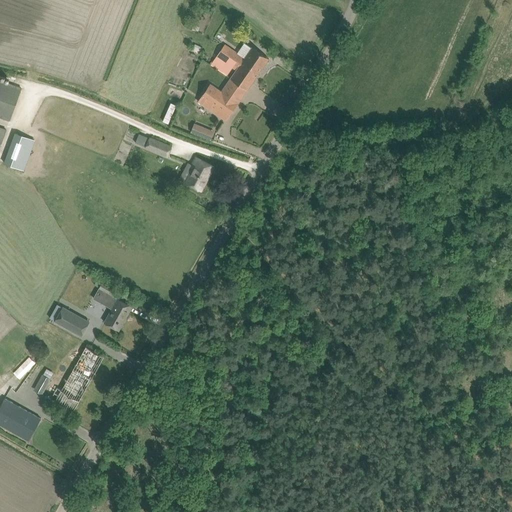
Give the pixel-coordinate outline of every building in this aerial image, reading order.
[(237,69),(231,78),(248,89),(269,59),(253,47),(244,59),(240,56),(241,55),(225,44),(211,65),(227,76),(233,67),(237,69)] [(248,89),(231,78),(222,91),(210,84),(198,101),(226,120),(248,89)] [(0,116),(10,120),(22,88),(0,80),(0,116)] [(198,125),(194,133),(203,137),(207,128),(198,125)] [(5,163),(24,170),(34,140),(16,133),(5,163)] [(150,138),(146,147),(168,156),(171,147),(150,138)] [(186,182),(192,186),(200,190),(213,166),(205,162),(196,157),(192,165),(188,162),(180,178),(186,182)] [(98,279),(94,286),(99,288),(100,289),(103,281),(98,279)] [(100,289),(94,298),(103,303),(108,293),(113,296),(116,289),(103,281),(100,289)] [(105,322),(110,325),(119,330),(132,306),(118,298),(105,322)] [(55,321),(82,335),(89,321),(63,307),(55,321)] [(0,336),(24,359),(30,353),(0,323),(0,336)] [(19,362),(0,343),(0,356),(13,369),(19,362)] [(50,388),(45,396),(64,407),(73,412),(104,356),(96,352),(86,346),(73,370),(61,390),(57,388),(55,391),(50,388)] [(0,374),(5,379),(10,373),(0,363),(0,374)] [(43,374),(38,382),(47,387),(51,379),(43,374)] [(0,407),(0,424),(1,425),(18,435),(28,441),(41,419),(32,413),(14,403),(5,398),(2,403),(0,407)]
